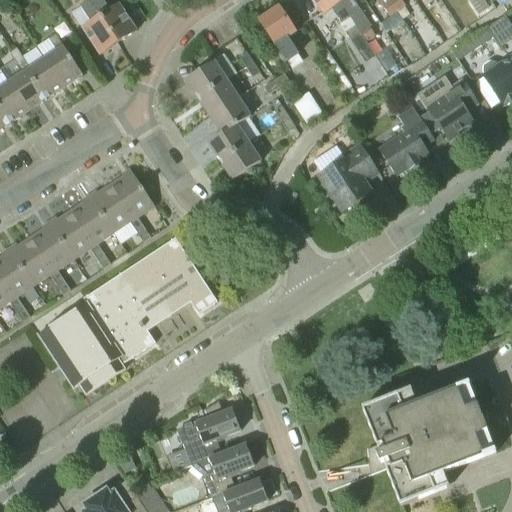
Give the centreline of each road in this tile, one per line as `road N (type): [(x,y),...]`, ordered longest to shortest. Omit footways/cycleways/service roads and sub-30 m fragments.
road 1 (residential): [(0,501),(243,341)]
road 2 (residential): [(317,292),(284,236),(205,206),(187,191),(136,116)]
road 3 (residential): [(317,292),(511,163)]
road 4 (residential): [(311,511),(243,341)]
road 5 (residential): [(0,205),(136,116)]
road 6 (residential): [(136,116),(173,25),(210,0)]
